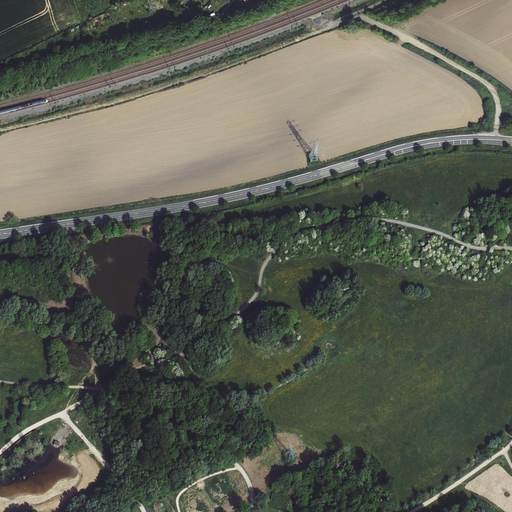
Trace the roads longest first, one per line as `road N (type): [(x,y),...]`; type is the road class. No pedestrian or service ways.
road 1 (unclassified): [(0,234),(236,196),(441,141),(511,140)]
road 2 (track): [(494,139),(497,104),(487,84),(359,12)]
